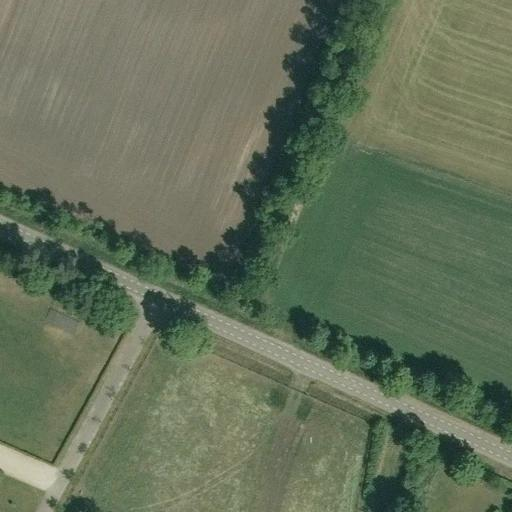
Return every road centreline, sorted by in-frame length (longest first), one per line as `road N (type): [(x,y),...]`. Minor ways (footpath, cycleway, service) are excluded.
road 1 (unclassified): [(511,458),(160,297)]
road 2 (unclassified): [(160,297),(47,511)]
road 3 (unclassified): [(160,297),(0,224)]
